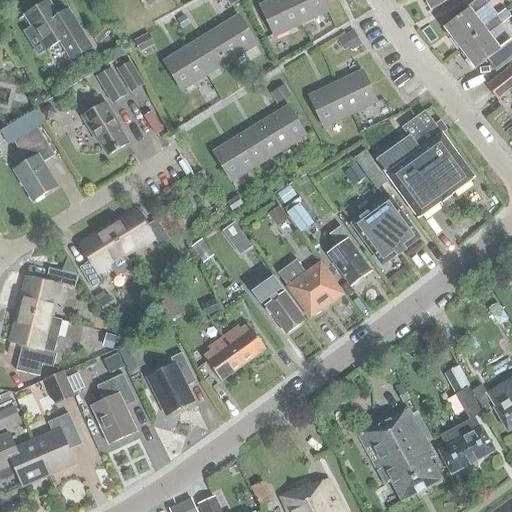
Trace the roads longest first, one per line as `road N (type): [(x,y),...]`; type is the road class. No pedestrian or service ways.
road 1 (tertiary): [(127,511),(511,225)]
road 2 (residential): [(511,185),(406,46),(381,0)]
road 3 (residential): [(0,258),(175,169)]
